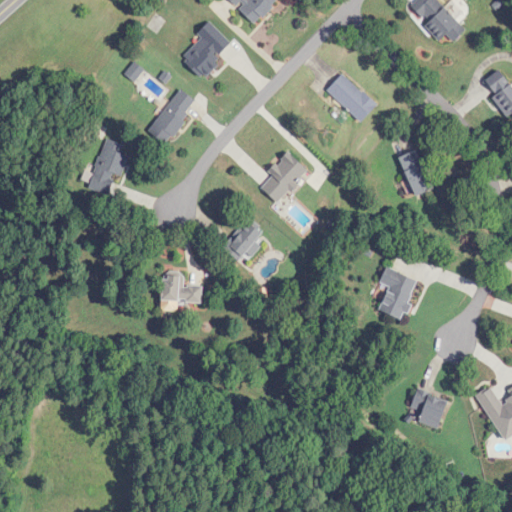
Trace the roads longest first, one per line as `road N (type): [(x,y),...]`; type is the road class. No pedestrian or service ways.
road 1 (residential): [(344,12),(459,120),(493,182),(497,256),(454,345)]
road 2 (residential): [(175,209),(214,149),(355,0)]
